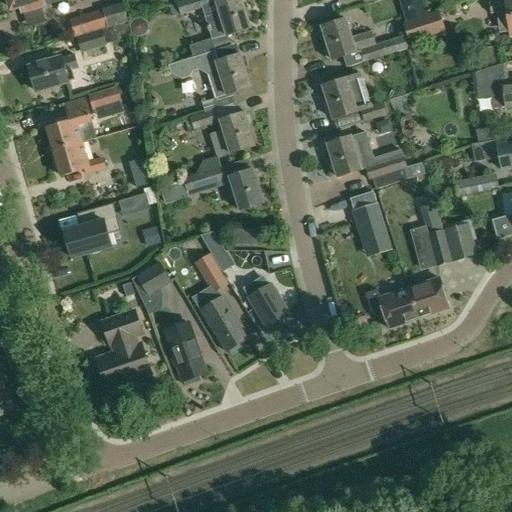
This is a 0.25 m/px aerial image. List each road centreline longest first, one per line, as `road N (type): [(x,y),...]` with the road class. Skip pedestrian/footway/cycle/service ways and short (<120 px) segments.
road 1 (residential): [(340,382),(292,192),(282,0)]
road 2 (residential): [(92,466),(0,161)]
road 3 (residential): [(92,466),(340,382)]
road 4 (residential): [(340,382),(459,339),(511,268)]
